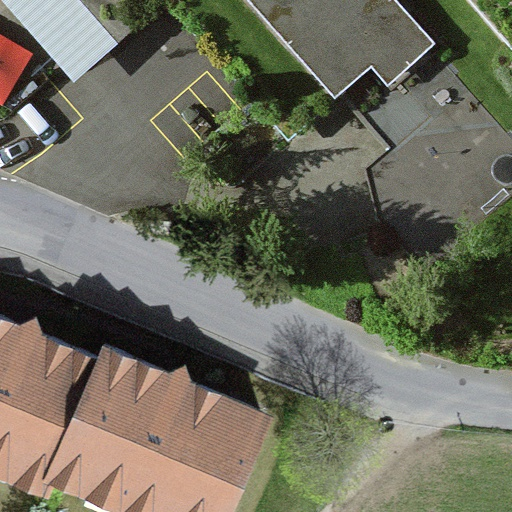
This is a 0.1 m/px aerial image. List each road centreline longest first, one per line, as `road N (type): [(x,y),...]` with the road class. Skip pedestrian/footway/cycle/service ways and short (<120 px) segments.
road 1 (residential): [(0,213),(75,236),(428,385),(511,400)]
road 2 (unknown): [(0,197),(182,88)]
road 3 (track): [(334,511),(428,385)]
